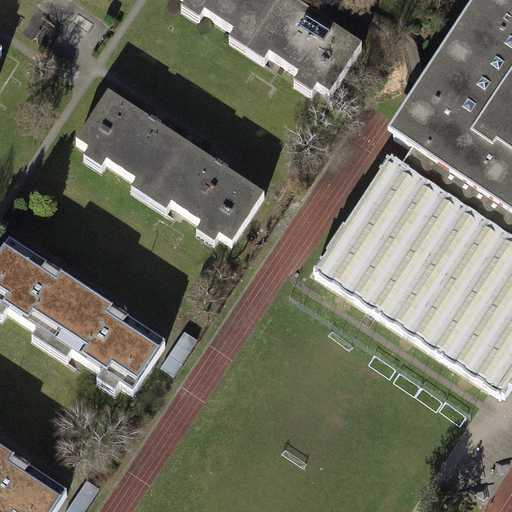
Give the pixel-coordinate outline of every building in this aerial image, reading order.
[(327,106),(360,57),(318,28),(276,0),(180,0),(177,5),(327,106)] [(511,0),(478,0),(422,87),(387,140),(413,157),(511,221),(511,0)] [(230,256),(263,207),(219,177),(151,132),(110,104),(77,153),(230,256)] [(511,221),(413,157),(403,171),(394,165),(314,283),(499,406),(511,386),(511,221)] [(0,321),(128,407),(164,354),(118,323),(50,277),(10,251),(0,266),(0,321)] [(186,334),(162,370),(175,378),(199,343),(186,334)] [(0,511),(60,511),(67,502),(22,471),(0,456),(0,511)] [(86,511),(99,491),(87,484),(68,511),(86,511)]
